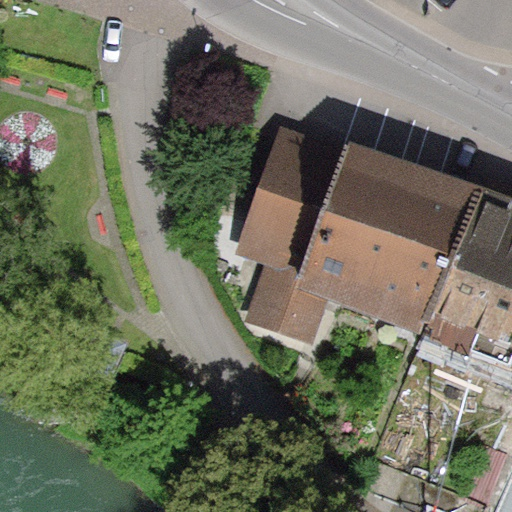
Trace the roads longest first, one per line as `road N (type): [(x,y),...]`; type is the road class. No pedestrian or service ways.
road 1 (residential): [(147,0),(132,57),(158,213),(198,322),(231,373),(352,511)]
road 2 (secondary): [(281,0),(494,102)]
